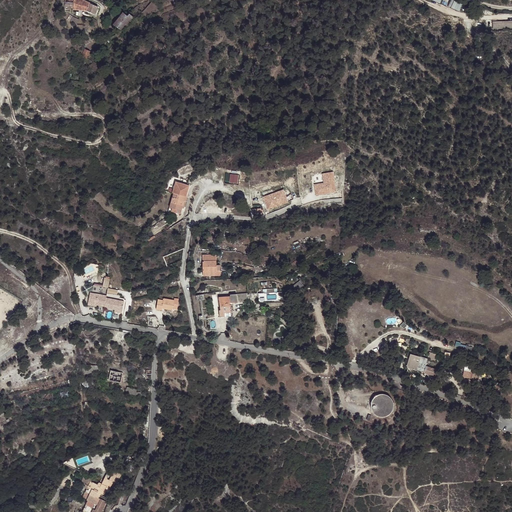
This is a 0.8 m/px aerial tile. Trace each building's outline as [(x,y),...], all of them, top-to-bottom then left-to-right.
[(73,0),(73,4),(72,7),(72,10),(86,10),(89,3),(82,0),(73,0)] [(453,0),(450,0),(448,6),(459,11),(462,4),(453,0)] [(89,3),(86,10),(95,14),(98,7),(89,3)] [(127,15),(123,12),(119,17),(113,24),(120,30),(124,24),(130,18),(127,15)] [(130,18),(124,24),(127,26),(133,18),(132,17),(131,19),(130,18)] [(492,29),(511,28),(511,20),(492,21),(492,29)] [(122,50),(118,47),(114,53),(118,56),(122,50)] [(86,59),(90,51),(84,48),(80,56),(86,59)] [(334,173),(324,174),(325,183),(316,184),(318,194),(337,191),(334,173)] [(173,192),(186,196),(189,186),(189,185),(177,180),(173,192)] [(288,189),(270,195),(274,207),(292,200),(288,189)] [(171,207),(179,210),(180,210),(181,205),(182,206),(186,196),(173,192),(168,206),(171,207)] [(216,260),(202,260),(203,271),(216,271),(216,264),(216,260)] [(216,271),(203,271),(203,275),(220,274),(219,264),(216,264),(216,271)] [(90,288),(87,305),(114,310),(114,312),(122,313),(124,301),(119,300),(120,295),(117,295),(117,290),(107,288),(110,279),(104,278),(102,287),(93,285),(92,288),(90,288)] [(299,280),(290,288),(295,293),(304,286),(299,280)] [(282,301),(282,292),(277,292),(263,293),(258,293),(258,302),(282,301)] [(247,294),(220,298),(221,314),(223,313),(223,315),(231,314),(231,313),(233,312),(232,305),(243,304),(242,301),(247,301),(247,294)] [(174,305),(178,306),(179,299),(175,298),(174,300),(164,298),(164,300),(158,299),(156,309),(162,310),(162,308),(173,310),(173,308),(174,305)] [(410,365),(425,371),(428,365),(427,362),(419,359),(421,355),(411,352),(407,364),(410,365)] [(129,369),(110,364),(107,364),(106,367),(106,369),(111,370),(123,373),(121,382),(126,383),(129,369)] [(428,365),(425,371),(436,375),(439,369),(428,365)] [(78,366),(78,374),(99,375),(99,367),(78,366)] [(109,380),(121,382),(123,373),(111,370),(109,380)] [(471,371),(469,377),(473,380),(473,383),(478,384),(478,382),(479,375),(479,374),(471,371)] [(135,374),(133,382),(142,384),(144,376),(135,374)] [(137,395),(138,388),(126,386),(125,393),(137,395)] [(377,393),(374,395),(374,396),(372,399),(371,402),(371,405),(372,409),(374,412),(376,414),(379,415),(383,416),(384,415),(387,415),(390,413),(392,410),(394,407),(394,404),(394,401),(392,397),(390,395),(387,393),(384,392),(380,392),(377,393)] [(97,487),(97,485),(90,481),(88,485),(85,483),(83,487),(86,489),(87,488),(88,488),(86,493),(84,493),(81,497),(86,499),(85,501),(96,506),(99,500),(97,499),(100,494),(103,495),(105,491),(104,490),(105,488),(108,490),(112,482),(106,479),(102,482),(101,484),(99,488),(97,487)]
